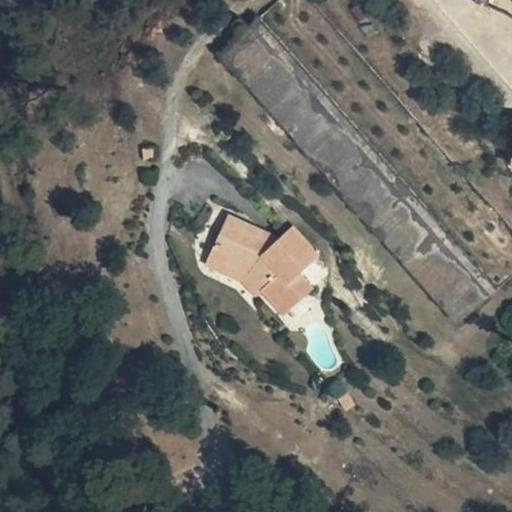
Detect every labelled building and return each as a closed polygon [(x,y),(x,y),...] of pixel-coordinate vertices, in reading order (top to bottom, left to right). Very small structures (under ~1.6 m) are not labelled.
[(303,39),(311,0),(280,0),(254,25),(276,50),(303,39)] [(511,221),(315,0),(311,0),(303,39),(301,63),(302,79),(495,292),(511,278),(511,221)] [(434,0),(467,41),(496,18),(485,4),(490,0),(434,0)] [(276,50),(254,25),(222,55),(232,67),(276,50)] [(276,50),(302,79),(301,63),(303,39),(276,50)] [(302,81),(302,79),(276,50),(232,67),(333,178),(460,323),(487,300),(400,213),(360,163),(344,141),(326,135),(316,124),(307,107),(302,81)] [(487,300),(495,292),(302,79),(302,81),(307,107),(316,124),(326,135),(344,141),(360,163),(400,213),(487,300)] [(266,221),(234,206),(215,245),(249,276),(258,270),(268,283),(293,312),(321,290),(314,278),(307,268),(324,253),(299,223),(285,232),(279,242),(261,233),(266,221)] [(285,232),(266,221),(261,233),(279,242),(285,232)] [(249,276),(215,245),(205,267),(258,292),(268,283),(258,270),(249,276)] [(314,278),(321,273),(333,264),(324,253),(307,268),(314,278)] [(321,273),(314,278),(321,290),(328,284),(321,273)]
